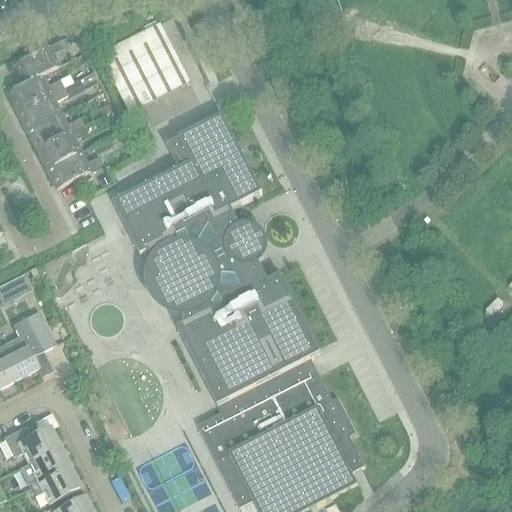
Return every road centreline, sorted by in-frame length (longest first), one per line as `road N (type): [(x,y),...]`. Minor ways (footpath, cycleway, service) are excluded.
road 1 (residential): [(379,511),(425,468),(433,440),(205,0)]
road 2 (residential): [(0,110),(59,225),(55,235),(26,245),(0,197)]
road 3 (residential): [(113,511),(53,396),(37,393),(0,412)]
